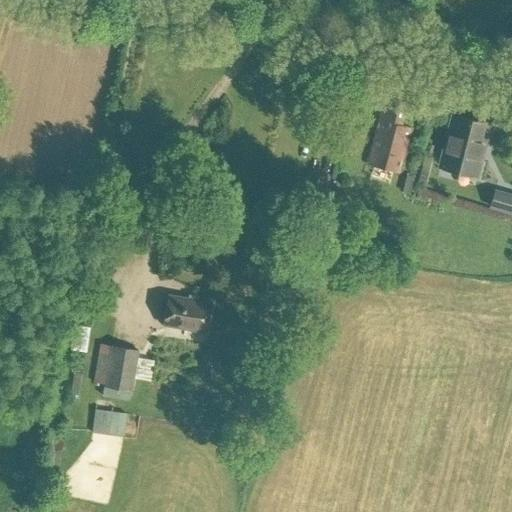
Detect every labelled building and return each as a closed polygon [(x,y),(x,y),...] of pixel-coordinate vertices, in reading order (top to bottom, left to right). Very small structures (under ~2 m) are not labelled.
[(151,57),(151,41),(135,42),(136,58),(151,57)] [(400,123),(406,102),(389,97),(388,102),(383,101),(367,162),(399,171),(411,126),(400,123)] [(485,121),(450,112),(436,167),(477,177),(487,139),(481,137),(485,121)] [(323,214),(342,219),(349,194),(330,189),(323,214)] [(511,196),(496,192),(492,205),(511,210),(511,196)] [(167,294),(163,323),(204,330),(208,300),(167,294)] [(100,343),(96,369),(94,380),(104,382),(104,384),(131,389),(138,349),(100,343)] [(91,432),(123,436),(126,412),(95,408),(91,432)]
